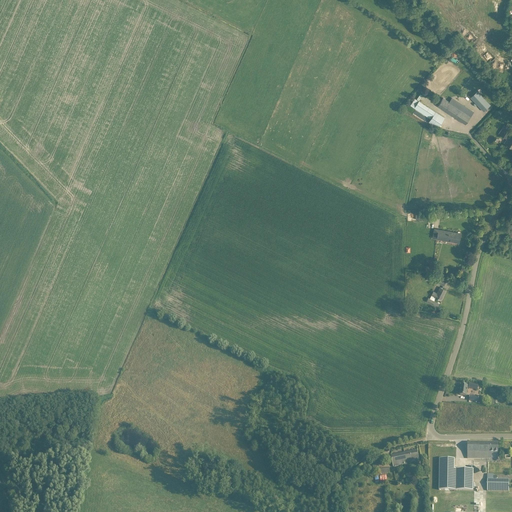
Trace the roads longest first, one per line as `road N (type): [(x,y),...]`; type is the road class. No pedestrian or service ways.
road 1 (unclassified): [(511,431),(425,432),(459,338),(480,245),(511,180)]
road 2 (unknown): [(324,511),(331,480),(352,458),(425,432)]
